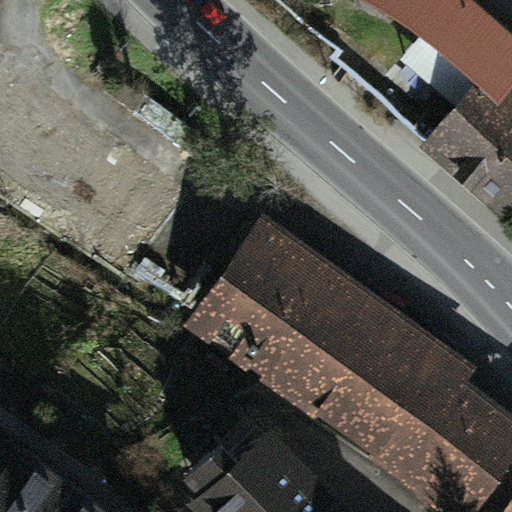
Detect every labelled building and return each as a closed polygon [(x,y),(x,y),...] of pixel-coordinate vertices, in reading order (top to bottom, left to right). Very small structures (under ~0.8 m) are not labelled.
[(511,39),(467,0),(466,0),(363,0),(363,2),(424,40),(406,61),(464,110),(444,134),(353,57),(343,68),(433,145),(426,151),(502,218),(511,207),(511,39)] [(0,65),(0,187),(130,279),(187,198),(0,65)] [(265,222),(194,319),(462,511),(511,511),(511,440),(507,437),(511,429),(511,428),(445,380),(458,361),(265,222)] [(217,452),(183,484),(210,511),(342,511),(267,434),(232,468),(217,452)] [(100,511),(27,460),(0,493),(0,511),(100,511)]
